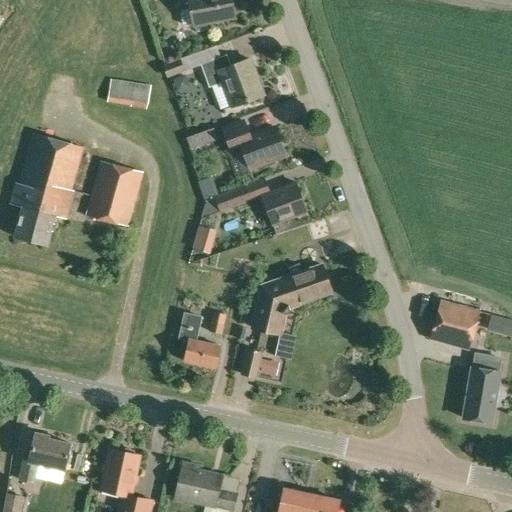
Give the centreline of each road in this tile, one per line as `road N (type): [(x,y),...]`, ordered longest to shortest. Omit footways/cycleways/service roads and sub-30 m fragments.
road 1 (residential): [(417,463),(416,411),(390,285),(287,0)]
road 2 (tertiary): [(417,463),(0,369)]
